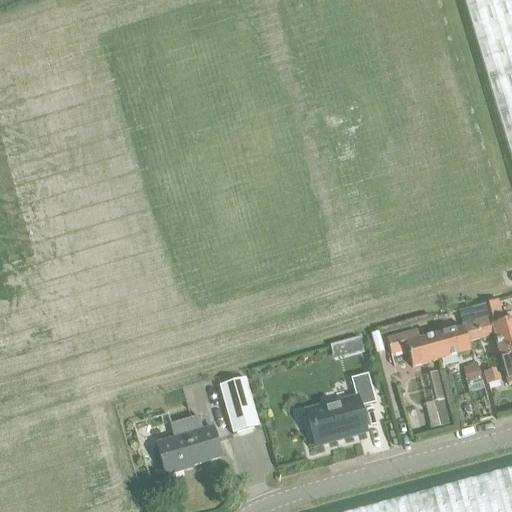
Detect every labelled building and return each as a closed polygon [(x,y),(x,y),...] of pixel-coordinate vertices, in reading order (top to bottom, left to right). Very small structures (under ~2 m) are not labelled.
[(511,0),(462,0),(511,165),(511,0)] [(492,304),(471,310),(480,340),(493,336),(498,356),(511,352),(511,321),(498,326),(492,304)] [(463,330),(433,339),(439,361),(469,353),(466,344),(480,340),(471,310),(459,314),(463,330)] [(378,334),(371,336),(376,355),(383,353),(378,334)] [(411,369),(439,361),(433,339),(418,343),(416,334),(386,342),(390,357),(406,352),(411,369)] [(358,339),(345,343),(348,357),(362,353),(358,339)] [(511,352),(498,356),(502,369),(499,370),(502,382),(505,381),(507,387),(511,385),(511,352)] [(469,388),(483,384),(477,366),(464,369),(469,388)] [(497,370),(483,374),(486,386),(500,382),(497,370)] [(431,392),(423,394),(432,431),(450,426),(437,374),(419,378),(422,391),(431,389),(431,392)] [(315,448),(355,437),(365,434),(358,409),(375,405),(367,376),(350,381),(355,400),(343,403),(305,413),(315,448)] [(244,381),(219,388),(220,392),(233,435),(257,428),(245,385),(244,381)] [(170,427),(174,440),(157,445),(166,478),(185,472),(184,469),(220,459),(212,430),(203,432),(199,418),(170,427)] [(511,511),(511,471),(361,511),(511,511)]
